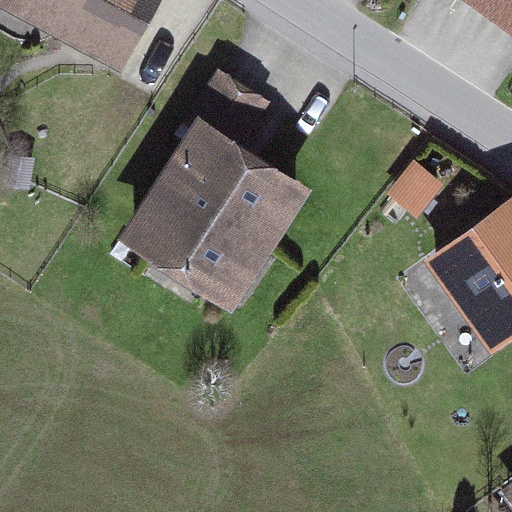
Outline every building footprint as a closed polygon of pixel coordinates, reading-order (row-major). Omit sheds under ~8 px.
[(162,0),(0,0),(0,7),(126,72),(162,0)] [(511,0),(468,0),(511,26),(511,0)] [(245,314),(323,186),(257,146),(281,106),(222,71),(194,118),(202,122),(128,244),(245,314)] [(445,183),(414,158),(386,193),(417,217),(445,183)] [(511,334),(511,193),(424,255),(490,349),(511,334)]
